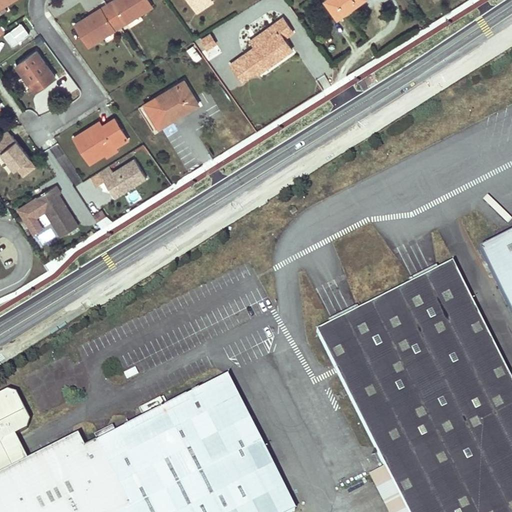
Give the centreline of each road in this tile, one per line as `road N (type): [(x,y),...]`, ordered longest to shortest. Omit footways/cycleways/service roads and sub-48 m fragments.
road 1 (secondary): [(0,332),(511,8)]
road 2 (residential): [(37,0),(39,20),(89,94),(85,104),(33,129)]
